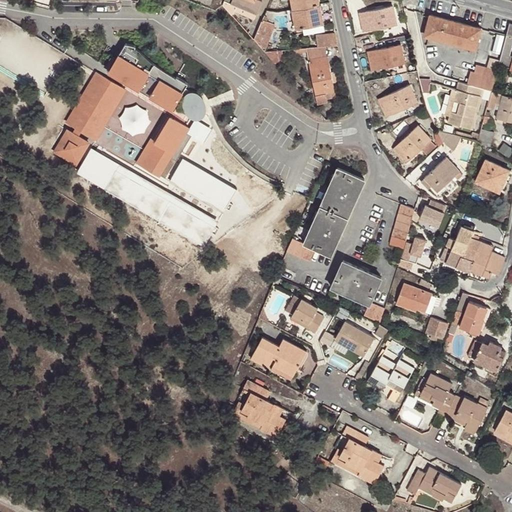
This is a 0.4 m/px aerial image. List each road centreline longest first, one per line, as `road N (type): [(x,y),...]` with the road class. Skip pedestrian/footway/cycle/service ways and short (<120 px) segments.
road 1 (residential): [(0,6),(157,21),(315,130)]
road 2 (residential): [(325,390),(511,490)]
road 3 (residential): [(337,0),(363,122)]
